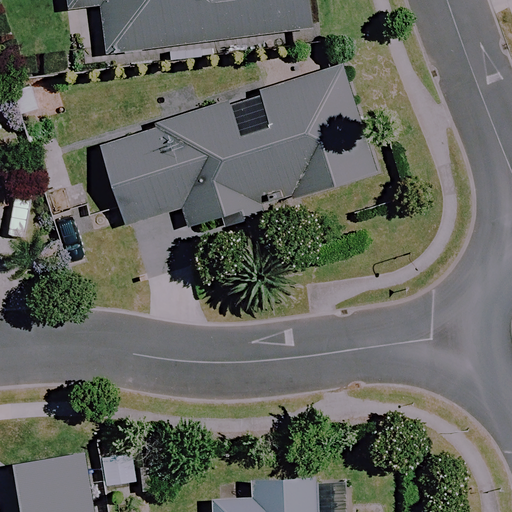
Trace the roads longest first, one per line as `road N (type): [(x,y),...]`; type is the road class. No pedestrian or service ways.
road 1 (residential): [(0,352),(263,362),(473,336)]
road 2 (residential): [(511,171),(449,0)]
